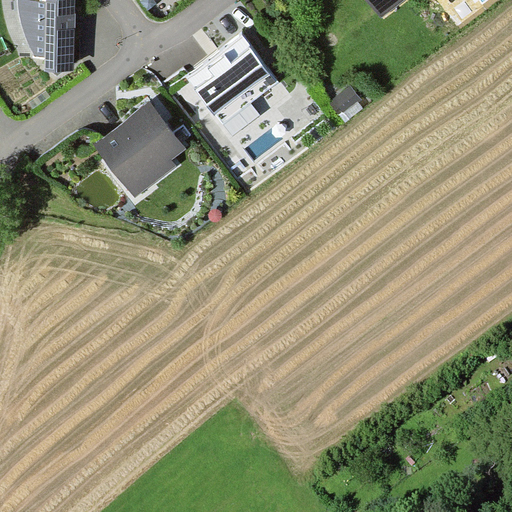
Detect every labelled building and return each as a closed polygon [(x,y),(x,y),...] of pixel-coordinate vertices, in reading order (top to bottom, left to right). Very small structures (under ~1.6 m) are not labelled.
[(78,68),(80,0),(18,0),(17,15),(22,35),(36,55),(50,55),(50,67),(78,68)] [(374,0),(385,14),(404,0),(374,0)] [(276,81),(243,37),(190,77),(224,121),(276,81)] [(353,86),(333,100),(344,116),(364,102),(353,86)] [(157,99),(98,141),(134,191),(192,148),(157,99)]
